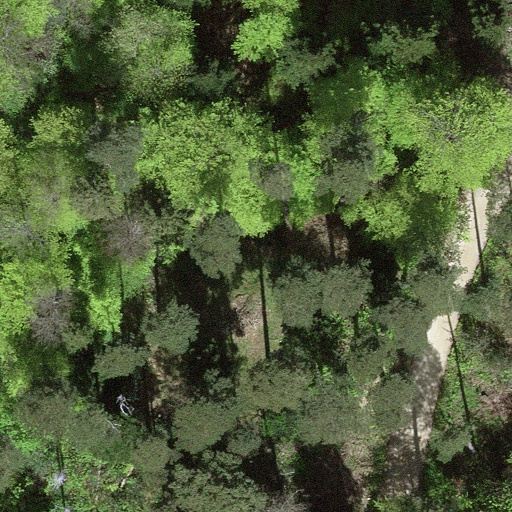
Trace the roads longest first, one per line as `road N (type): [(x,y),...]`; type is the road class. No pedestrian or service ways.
road 1 (track): [(511,86),(0,134)]
road 2 (track): [(450,276),(396,511)]
road 3 (track): [(511,144),(475,202),(450,276)]
